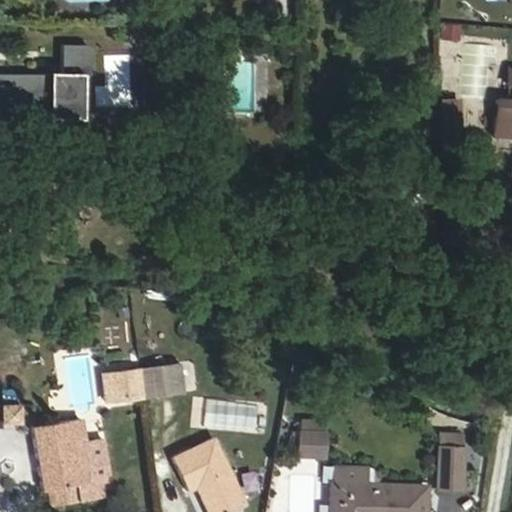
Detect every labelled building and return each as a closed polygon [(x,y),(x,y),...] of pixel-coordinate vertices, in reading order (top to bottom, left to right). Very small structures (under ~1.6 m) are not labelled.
[(80,118),(80,73),(89,73),(89,44),(60,44),(60,73),(0,72),(0,108),(46,108),(46,117),(80,118)] [(180,88),(181,54),(162,54),(161,87),(180,88)] [(511,67),(508,67),(506,83),(511,83),(511,100),(495,99),(491,133),(511,135),(511,125),(511,67)] [(459,141),(458,100),(438,100),(440,142),(459,141)] [(140,396),(137,368),(101,373),(104,400),(140,396)] [(0,388),(0,400),(15,401),(15,388),(0,388)] [(198,400),(196,424),(237,427),(239,403),(198,400)] [(0,423),(19,423),(19,402),(0,402),(0,423)] [(112,494),(102,436),(84,439),(80,417),(30,425),(41,490),(46,489),(48,504),(112,494)] [(323,457),(324,429),(297,428),(292,457),(323,457)] [(228,511),(245,504),(212,435),(170,455),(188,491),(194,488),(205,511),(228,511)] [(459,489),(461,447),(437,446),(435,488),(459,489)] [(423,511),(424,485),(329,482),(327,511),(423,511)]
